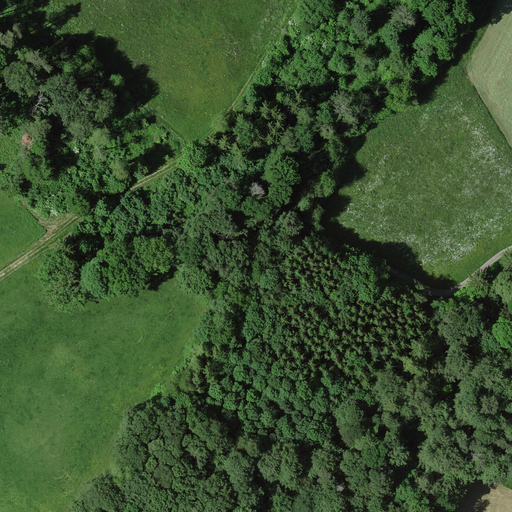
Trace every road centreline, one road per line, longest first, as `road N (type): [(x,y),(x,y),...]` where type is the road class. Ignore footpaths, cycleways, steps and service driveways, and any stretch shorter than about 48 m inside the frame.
road 1 (track): [(0,275),(104,198),(195,147)]
road 2 (track): [(511,247),(453,291),(427,290),(391,270)]
